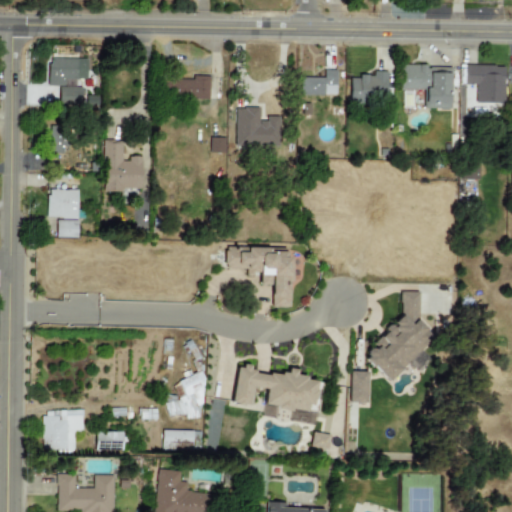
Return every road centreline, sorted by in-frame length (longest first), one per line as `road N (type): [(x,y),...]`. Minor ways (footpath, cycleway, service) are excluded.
road 1 (tertiary): [(0,23),(511,29)]
road 2 (tertiary): [(11,511),(11,24)]
